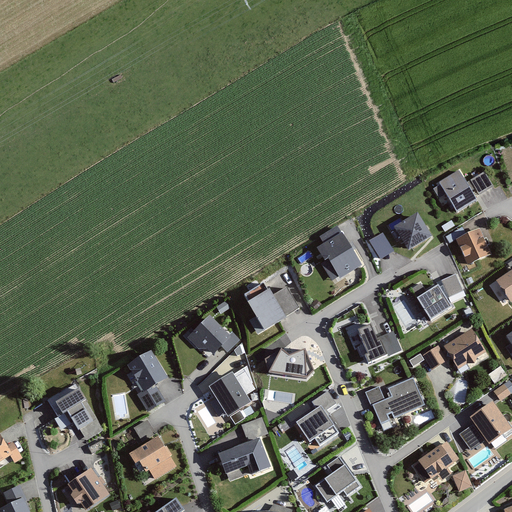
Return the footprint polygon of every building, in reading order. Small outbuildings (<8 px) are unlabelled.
[(458,171),(437,185),(455,213),(493,189),(483,174),(467,185),(458,171)] [(414,214),(390,228),(404,252),(428,238),(414,214)] [(478,230),(453,240),(464,266),(488,256),(478,230)] [(380,231),(365,240),(377,260),(392,251),(380,231)] [(340,232),(314,246),(333,281),(360,266),(340,232)] [(511,268),(491,281),(506,304),(511,299),(511,268)] [(454,274),(441,280),(448,298),(462,292),(454,274)] [(434,286),(413,299),(426,321),(447,308),(434,286)] [(266,290),(242,304),(258,331),(296,308),(284,287),(269,296),(266,290)] [(210,315),(190,336),(207,353),(217,343),(227,353),(241,338),(231,329),(227,332),(210,315)] [(469,328),(440,345),(455,371),(484,354),(469,328)] [(366,329),(354,333),(366,364),(399,352),(393,335),(371,343),(366,329)] [(511,331),(503,338),(511,350),(511,331)] [(437,347),(421,356),(429,371),(445,362),(437,347)] [(289,355),(281,348),(269,372),(306,379),(314,371),(305,348),(289,355)] [(148,349),(121,366),(149,412),(165,403),(154,385),(166,378),(148,349)] [(495,381),(507,372),(500,364),(488,372),(495,381)] [(230,374),(205,389),(222,418),(248,403),(230,374)] [(376,387),(363,392),(378,428),(425,408),(413,378),(385,390),(388,397),(381,399),(376,387)] [(74,380),(46,396),(55,413),(63,408),(83,443),(103,431),(74,380)] [(511,386),(508,380),(492,391),(500,402),(511,393),(511,386)] [(317,408),(296,421),(309,441),(315,437),(319,444),(339,432),(326,410),(335,404),(327,392),(313,400),(317,408)] [(470,424),(458,432),(469,449),(483,439),(486,443),(507,429),(488,402),(466,417),(470,424)] [(248,442),(216,455),(223,474),(245,465),(250,476),(270,468),(258,438),(269,433),(261,415),(240,424),(248,442)] [(146,421),(134,427),(140,438),(152,432),(146,421)] [(156,434),(122,454),(135,477),(148,470),(153,479),(175,467),(156,434)] [(446,438),(408,464),(423,486),(436,476),(439,480),(448,473),(446,469),(460,459),(446,438)] [(0,439),(0,469),(20,459),(12,443),(4,447),(0,439)] [(335,472),(315,486),(326,500),(341,489),(347,497),(361,486),(338,456),(329,463),(335,472)] [(91,465),(59,486),(72,506),(77,503),(82,511),(109,494),(91,465)] [(463,472),(450,477),(456,492),(469,487),(463,472)] [(27,511),(16,486),(1,493),(6,505),(0,507),(0,511),(27,511)] [(180,511),(173,501),(156,511),(180,511)] [(268,511),(256,511),(290,511),(292,510),(271,502),(268,511)]
